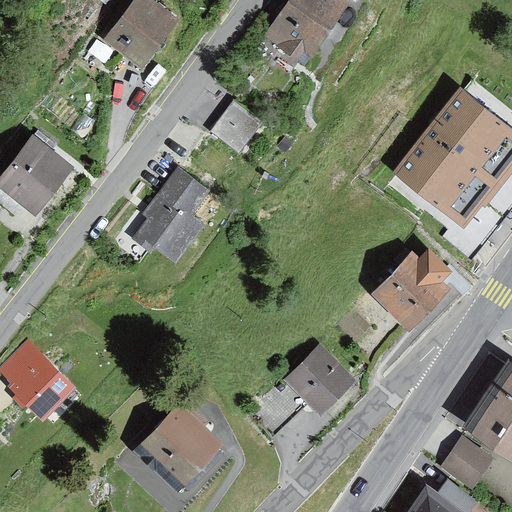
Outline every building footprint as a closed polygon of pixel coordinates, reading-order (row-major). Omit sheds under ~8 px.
[(156,0),(139,0),(106,38),(137,65),(178,19),(156,0)] [(291,0),(266,36),(307,65),(351,4),(345,0),(291,0)] [(511,165),(511,125),(459,85),(393,171),(465,227),(511,165)] [(239,154),(265,116),(236,96),(210,134),(239,154)] [(0,178),(0,187),(33,213),(70,165),(32,136),(0,178)] [(132,233),(174,264),(206,221),(190,210),(206,189),(179,169),(132,233)] [(417,252),(373,299),(408,331),(451,284),(417,252)] [(27,342),(0,368),(0,370),(12,382),(9,385),(44,420),(75,389),(27,342)] [(287,381),(320,414),(354,380),(321,347),(287,381)] [(511,366),(509,364),(462,428),(511,463),(511,366)] [(222,447),(180,408),(138,451),(180,491),(222,447)] [(494,460),(464,437),(440,467),(470,490),(494,460)] [(409,511),(467,511),(475,502),(447,482),(437,496),(427,488),(409,511)] [(493,511),(480,503),(473,511),(493,511)]
